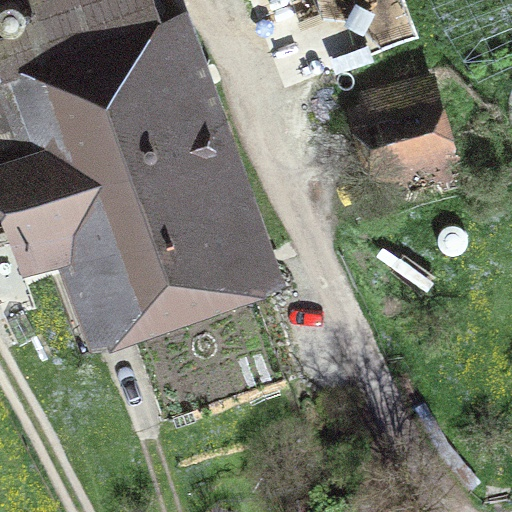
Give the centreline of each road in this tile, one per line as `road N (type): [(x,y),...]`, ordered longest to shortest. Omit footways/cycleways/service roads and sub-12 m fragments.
road 1 (track): [(455,511),(362,350),(232,0)]
road 2 (track): [(0,371),(71,511)]
